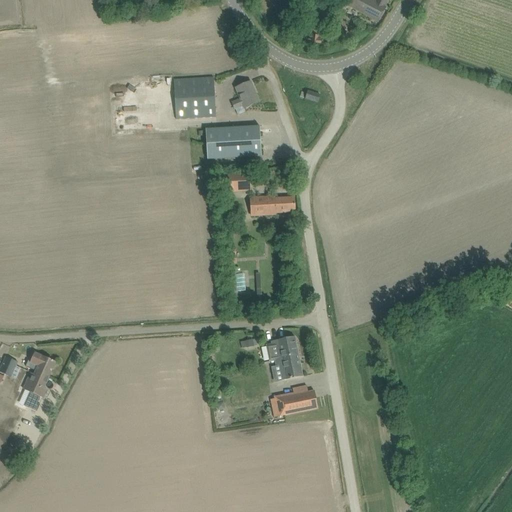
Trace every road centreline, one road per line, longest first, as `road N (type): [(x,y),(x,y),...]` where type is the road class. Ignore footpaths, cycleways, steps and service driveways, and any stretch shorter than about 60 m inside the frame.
road 1 (unclassified): [(328,319),(0,332)]
road 2 (unclassified): [(328,319),(307,168),(334,119),(333,68)]
road 3 (unclassified): [(360,511),(328,319)]
road 4 (tertiary): [(333,68),(285,59),(256,36),(232,0)]
